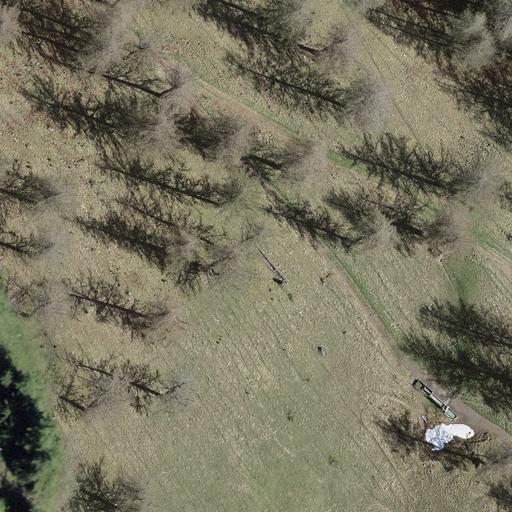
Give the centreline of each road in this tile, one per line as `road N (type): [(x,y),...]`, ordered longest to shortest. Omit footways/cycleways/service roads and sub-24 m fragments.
road 1 (track): [(511,467),(376,354),(313,273),(112,55),(19,0)]
road 2 (track): [(511,255),(438,209),(112,55)]
